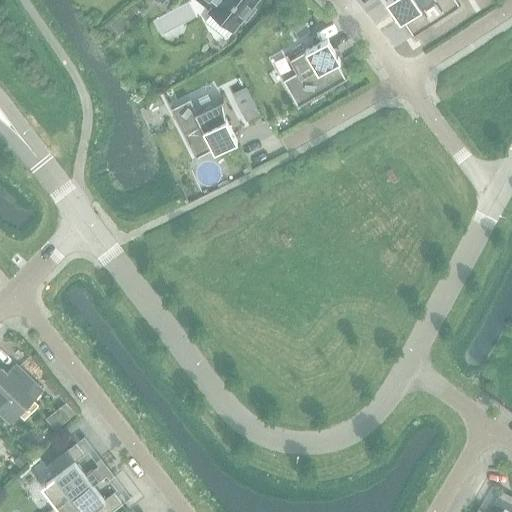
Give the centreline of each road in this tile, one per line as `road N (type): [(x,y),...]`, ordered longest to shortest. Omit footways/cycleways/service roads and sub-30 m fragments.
road 1 (residential): [(409,365),(384,406),(355,428),(327,440),(272,440),(223,403),(83,222)]
road 2 (residential): [(184,511),(14,295)]
road 3 (residential): [(494,194),(409,365)]
road 4 (residential): [(494,194),(402,79)]
road 5 (residential): [(402,79),(284,142)]
